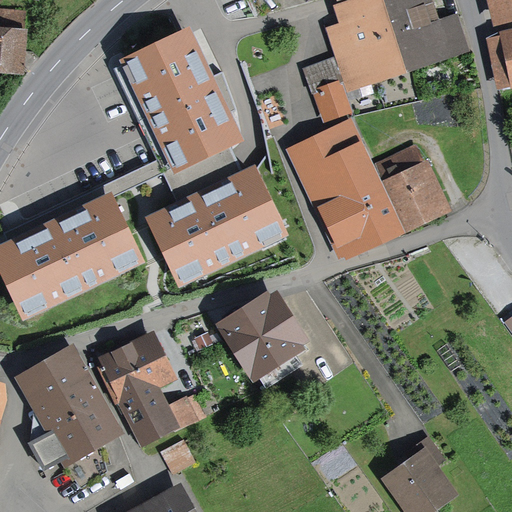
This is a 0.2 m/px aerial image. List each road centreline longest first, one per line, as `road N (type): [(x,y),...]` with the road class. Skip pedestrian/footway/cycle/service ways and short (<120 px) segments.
road 1 (residential): [(0,361),(503,218)]
road 2 (unclassified): [(503,218),(468,0)]
road 3 (primary): [(123,0),(67,52),(0,139)]
